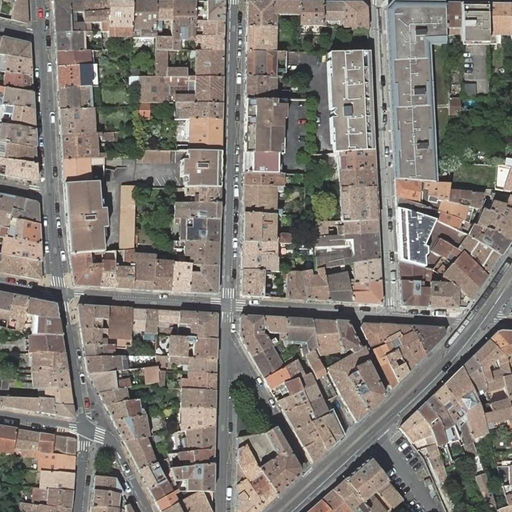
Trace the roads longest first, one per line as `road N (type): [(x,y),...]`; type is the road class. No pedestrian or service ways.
road 1 (residential): [(374,0),(387,317)]
road 2 (residential): [(227,307),(235,0)]
road 3 (tertiary): [(360,442),(485,320)]
road 4 (residential): [(227,337),(223,511)]
road 5 (residential): [(227,337),(316,483)]
road 6 (residential): [(227,307),(62,296)]
road 7 (residential): [(387,317),(227,307)]
road 8 (residential): [(50,191),(41,35)]
road 9 (residential): [(83,428),(62,296)]
